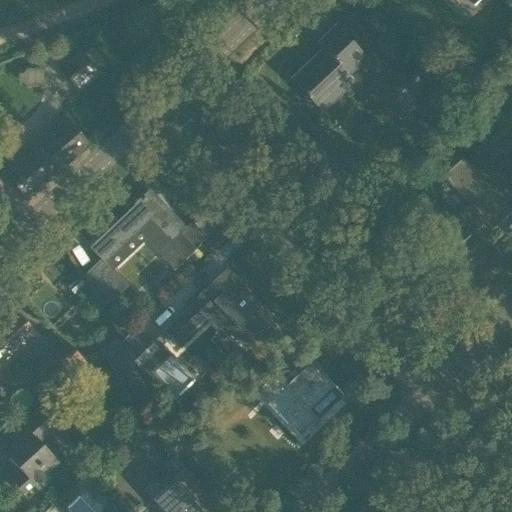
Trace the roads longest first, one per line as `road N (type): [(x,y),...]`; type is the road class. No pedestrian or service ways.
road 1 (unclassified): [(432,395),(173,111)]
road 2 (tertiary): [(0,266),(173,111)]
road 3 (residential): [(311,511),(432,395)]
road 4 (tertiary): [(173,111),(291,0)]
